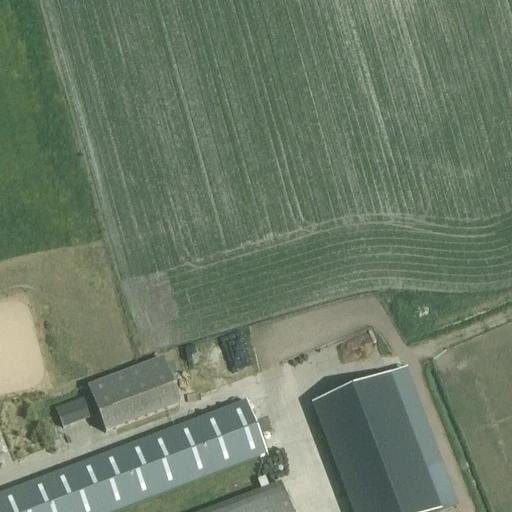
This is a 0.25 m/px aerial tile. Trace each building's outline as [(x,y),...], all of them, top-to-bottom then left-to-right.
[(105,433),(180,404),(162,359),(88,388),(105,433)] [(352,511),(438,511),(455,506),(405,371),(313,405),(352,511)] [(88,400),(57,411),(64,431),(96,420),(88,400)] [(116,511),(266,455),(246,402),(0,495),(0,511),(116,511)] [(291,511),(281,484),(207,511),(291,511)]
